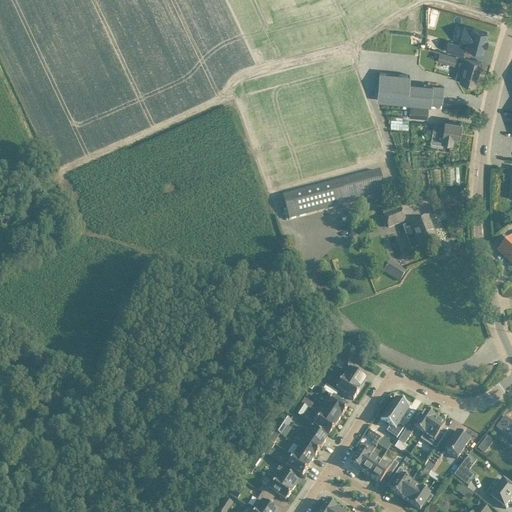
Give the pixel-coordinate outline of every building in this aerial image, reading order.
[(409,5),(410,32),(425,32),(424,4),(409,5)] [(456,20),(460,7),(454,5),(450,18),(456,20)] [(439,11),(439,10),(428,7),(427,26),(434,28),(434,27),(433,27),(437,15),(438,10),(439,11)] [(487,32),(464,26),(459,44),(448,41),(445,49),(461,54),(463,46),(482,51),(483,44),(485,45),(487,39),(485,38),(487,32)] [(474,85),(481,62),(463,57),(462,62),(459,61),(454,78),(460,80),(460,81),(474,85)] [(377,97),(431,103),(433,85),(409,83),(410,75),(379,72),(377,97)] [(427,107),(409,105),(408,116),(427,118),(427,107)] [(459,137),(460,130),(462,130),(462,125),(461,125),(461,124),(445,121),(444,126),(434,125),(432,133),(431,143),(443,145),(443,141),(452,142),(453,136),(459,137)] [(283,197),(289,221),(386,195),(380,172),(283,197)] [(405,222),(400,210),(384,216),(389,228),(405,222)] [(447,228),(462,225),(459,211),(444,214),(447,228)] [(429,228),(425,218),(410,224),(415,238),(412,239),(410,242),(412,247),(415,248),(419,247),(419,248),(437,241),(431,227),(429,228)] [(507,242),(498,252),(511,264),(511,244),(510,244),(507,242)] [(383,262),(400,275),(407,265),(391,253),(383,262)] [(334,348),(330,355),(344,364),(347,366),(352,358),(335,347),(334,348)] [(349,370),(342,380),(360,391),(366,381),(349,370)] [(103,387),(107,380),(90,371),(87,377),(103,387)] [(360,391),(342,380),(336,390),(353,401),(360,391)] [(211,401),(196,388),(194,390),(193,390),(196,386),(191,381),(170,401),(180,409),(185,403),(201,414),(211,401)] [(338,394),(326,386),(322,391),(329,395),(334,399),(338,394)] [(329,395),(322,405),(341,418),(348,408),(334,399),(329,395)] [(410,408),(395,398),(394,399),(395,399),(381,420),(380,420),(390,427),(386,432),(396,439),(397,440),(404,428),(403,428),(403,429),(398,425),(409,409),(410,408)] [(301,405),(295,415),(301,418),(307,409),(305,407),(301,405)] [(320,417),(335,427),(341,418),(322,405),(326,408),(320,417)] [(424,436),(435,418),(425,412),(414,429),(423,435),(424,436)] [(284,417),(280,423),(287,427),(290,421),(284,417)] [(320,417),(314,427),(329,437),(335,427),(320,417)] [(435,419),(435,418),(424,436),(423,435),(420,440),(435,450),(443,439),(444,437),(439,434),(445,425),(444,425),(445,423),(440,420),(439,422),(435,419)] [(497,429),(510,438),(511,435),(511,422),(506,418),(497,429)] [(280,423),(274,432),(280,436),(287,427),(280,423)] [(303,437),(302,437),(320,449),(327,439),(312,429),(306,439),(303,437)] [(461,437),(457,434),(450,444),(443,439),(435,450),(432,455),(440,461),(445,452),(457,460),(469,442),(468,441),(468,440),(462,436),(461,437)] [(272,436),(269,441),(273,444),(277,439),(272,436)] [(302,437),(296,447),(314,458),(320,449),(302,437)] [(374,442),(372,445),(376,448),(382,439),(377,437),(374,442)] [(262,446),(259,449),(267,455),(270,451),(262,446)] [(289,455),(308,468),(314,458),(296,447),(299,449),(293,458),(289,455)] [(360,449),(350,465),(360,472),(370,456),(370,457),(375,450),(370,447),(366,453),(360,449)] [(289,455),(282,465),(301,478),(308,468),(289,455)] [(370,456),(360,472),(370,478),(380,463),(370,457),(370,456)] [(380,463),(370,478),(380,484),(385,476),(389,478),(398,465),(394,462),(389,469),(380,463)] [(278,470),(271,479),(291,493),(298,483),(290,478),(294,473),(282,465),(281,464),(278,470)] [(476,477),(461,466),(453,476),(468,487),(476,477)] [(399,469),(387,487),(391,490),(390,492),(400,498),(410,483),(401,476),(403,472),(399,469)] [(271,479),(262,494),(272,501),(276,496),(285,502),(291,493),(271,479)] [(506,510),(511,501),(511,486),(504,481),(494,494),(490,490),(486,495),(506,510)] [(410,483),(400,498),(409,504),(410,505),(420,489),(419,489),(410,483),(411,483),(410,483)] [(463,497),(468,491),(462,487),(458,492),(463,497)] [(420,489),(410,505),(420,511),(425,503),(428,505),(433,498),(420,489)] [(240,496),(232,491),(230,495),(237,500),(240,496)] [(262,494),(252,509),(255,511),(276,511),(268,507),(272,501),(262,494)] [(319,511),(315,509),(312,511),(335,511),(337,509),(327,502),(320,511),(319,511)]
